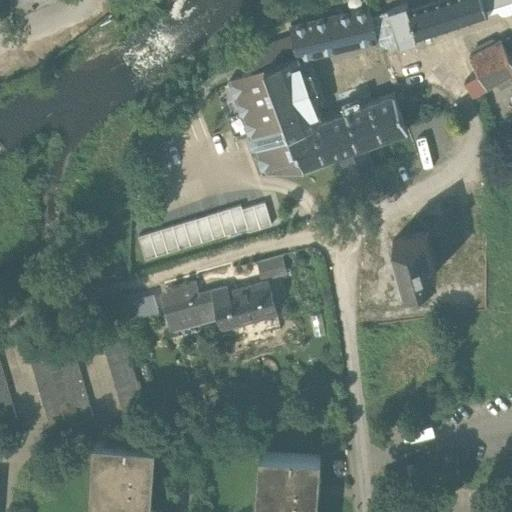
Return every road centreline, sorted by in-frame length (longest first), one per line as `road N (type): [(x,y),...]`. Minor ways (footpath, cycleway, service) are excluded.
road 1 (residential): [(372,511),(342,280),(346,243)]
road 2 (residential): [(131,286),(307,232),(346,243)]
road 3 (residential): [(346,243),(366,220),(417,199),(472,159),(475,133),(464,100)]
